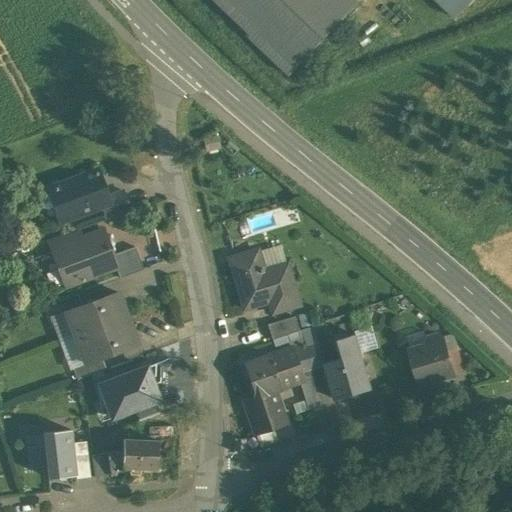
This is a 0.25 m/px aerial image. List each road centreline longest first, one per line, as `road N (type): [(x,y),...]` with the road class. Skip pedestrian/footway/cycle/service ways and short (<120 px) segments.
road 1 (residential): [(209,482),(211,348),(162,107),(194,63)]
road 2 (secondary): [(511,330),(194,63)]
road 3 (residential): [(209,482),(511,413)]
